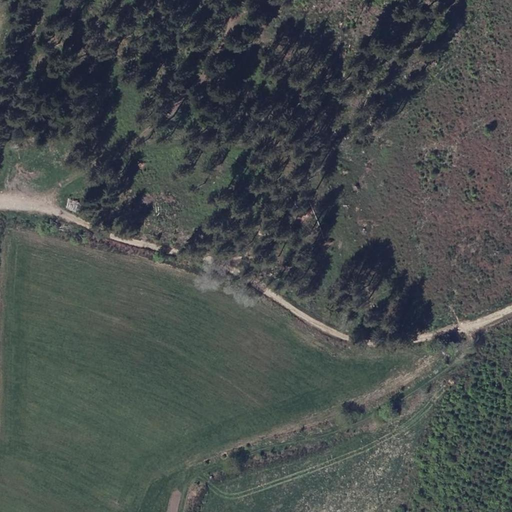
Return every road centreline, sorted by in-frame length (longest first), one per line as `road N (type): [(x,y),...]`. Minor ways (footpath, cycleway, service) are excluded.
road 1 (track): [(0,201),(224,268),(337,336),(367,344),(452,333),(506,315)]
road 2 (track): [(161,511),(178,480),(351,424),(452,366),(506,315)]
